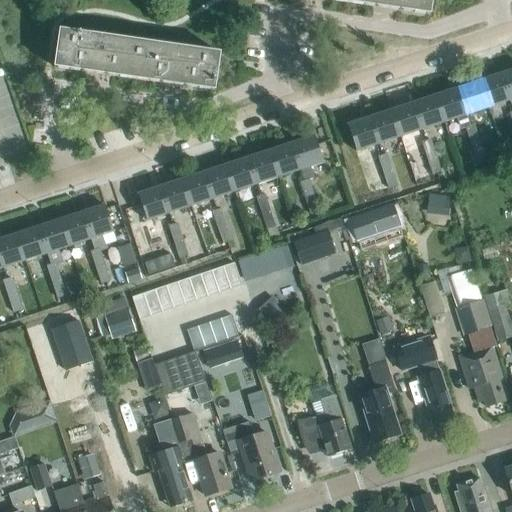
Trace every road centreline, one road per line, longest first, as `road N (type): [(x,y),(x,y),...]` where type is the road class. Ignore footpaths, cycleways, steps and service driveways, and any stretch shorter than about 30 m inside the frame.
road 1 (residential): [(0,198),(511,34)]
road 2 (residential): [(280,511),(511,436)]
